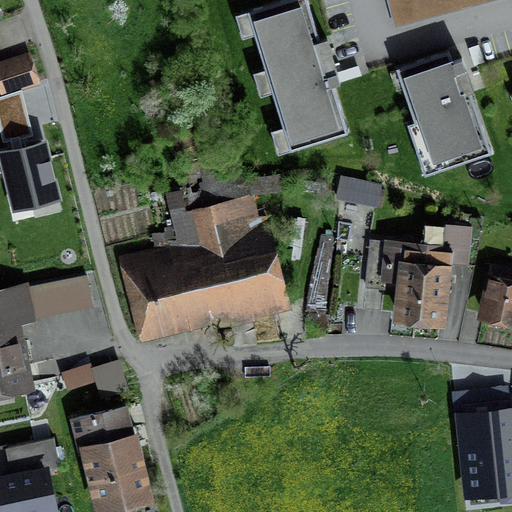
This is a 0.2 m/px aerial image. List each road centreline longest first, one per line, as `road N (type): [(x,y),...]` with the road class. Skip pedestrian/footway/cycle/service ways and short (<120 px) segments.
road 1 (residential): [(141,364),(122,335),(27,0)]
road 2 (residential): [(141,364),(371,344),(511,357)]
road 3 (residential): [(177,511),(141,364)]
